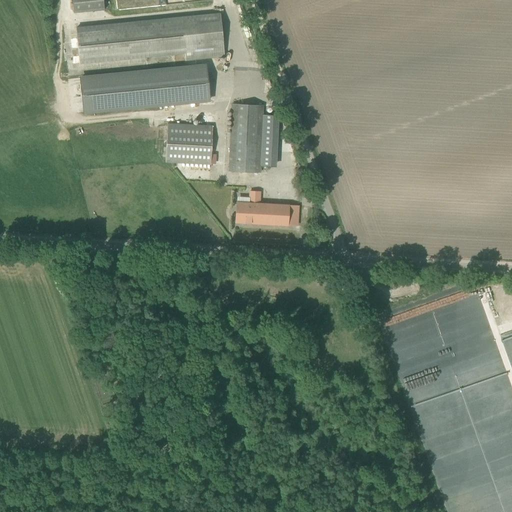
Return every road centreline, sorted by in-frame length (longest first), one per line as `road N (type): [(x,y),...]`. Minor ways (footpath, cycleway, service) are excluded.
road 1 (unclassified): [(0,239),(349,258)]
road 2 (track): [(349,258),(439,511)]
road 3 (unclassified): [(349,258),(284,88)]
road 4 (unclassified): [(349,258),(511,268)]
